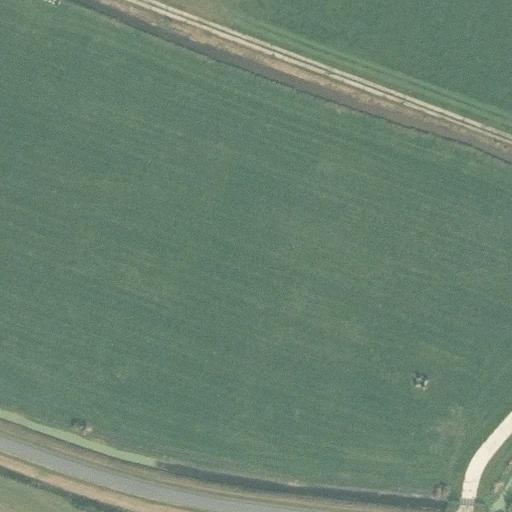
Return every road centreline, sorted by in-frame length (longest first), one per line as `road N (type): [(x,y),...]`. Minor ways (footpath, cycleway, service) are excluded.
road 1 (track): [(511,142),(132,0)]
road 2 (unclassified): [(242,511),(122,489),(0,445)]
